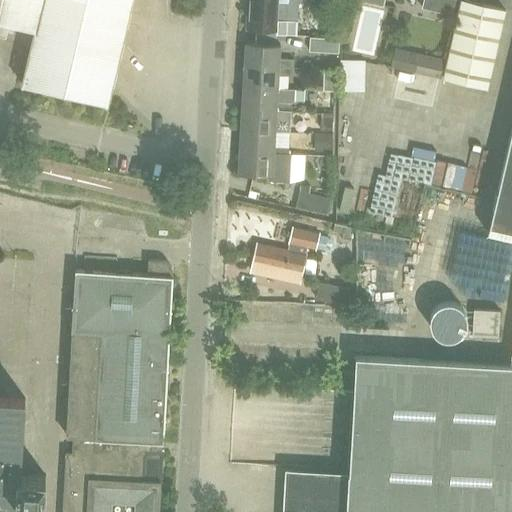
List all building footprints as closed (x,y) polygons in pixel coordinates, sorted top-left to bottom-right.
[(132,0),(0,0),(0,21),(35,29),(38,30),(26,85),(108,104),(132,0)] [(248,0),(247,28),(276,30),(278,30),(278,19),(298,20),(299,0),(288,0),(289,0),(287,0),(248,0)] [(320,0),(321,11),(333,11),(332,0),(320,0)] [(458,16),(461,1),(457,0),(425,0),(423,8),(458,16)] [(461,0),(461,1),(458,16),(443,77),(486,87),(505,9),(468,0),(461,0)] [(22,46),(28,48),(32,31),(26,30),(22,46)] [(310,37),(309,51),(338,53),(339,38),(310,37)] [(247,42),(245,63),(294,67),(295,58),(280,57),(281,44),(247,42)] [(416,55),(412,73),(439,80),(444,61),(416,55)] [(245,63),(244,86),(279,88),(279,74),(294,75),(294,67),(245,63)] [(323,70),(323,90),(339,91),(340,71),(323,70)] [(244,86),(243,108),(292,111),(292,103),(293,101),(294,89),(279,88),(244,86)] [(320,91),(320,104),(333,104),(333,91),(320,91)] [(291,132),(292,111),(243,108),(242,130),(276,132),(291,132)] [(321,113),(320,130),(333,130),(333,113),(321,113)] [(511,237),(511,124),(487,231),(511,237)] [(242,130),(241,151),(290,154),(291,146),(275,145),(276,132),(242,130)] [(315,134),(314,152),(331,152),(332,135),(315,134)] [(292,154),(290,154),(241,151),(239,173),(272,175),(272,181),(290,182),(292,154)] [(300,190),(296,205),(327,213),(331,198),(300,190)] [(334,223),(333,229),(343,232),(342,237),(350,239),(350,227),(339,224),(334,223)] [(299,281),(301,272),(302,273),(307,254),(306,254),(307,246),(316,248),(316,247),(324,249),(328,248),(330,245),(331,242),(330,238),(327,236),(319,235),(319,233),(292,227),(289,242),(291,242),(289,250),(257,243),(252,261),(254,261),(251,271),(299,281)] [(69,319),(72,321),(65,436),(71,436),(70,445),(65,444),(60,511),(157,511),(172,272),(172,269),(172,268),(171,266),(169,263),(167,261),(166,261),(163,260),(148,259),(148,260),(154,261),(153,273),(75,268),(73,308),(70,310),(69,319)] [(319,282),(316,298),(348,304),(351,288),(319,282)] [(475,308),(473,334),(500,336),(501,310),(475,308)] [(511,511),(511,342),(509,363),(356,356),(348,511),(511,511)] [(17,511),(18,501),(44,502),(45,475),(20,473),(25,398),(22,398),(0,396),(0,511),(17,511)]
